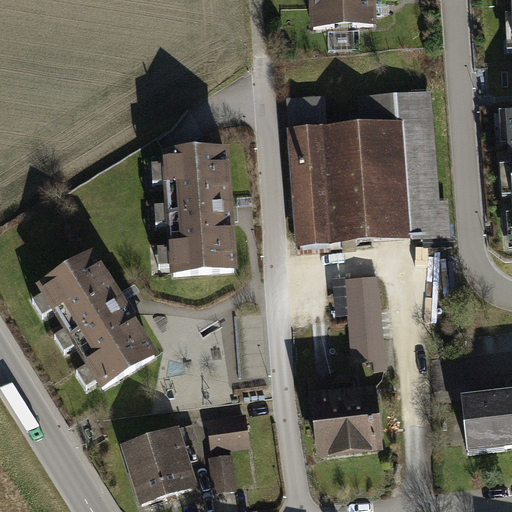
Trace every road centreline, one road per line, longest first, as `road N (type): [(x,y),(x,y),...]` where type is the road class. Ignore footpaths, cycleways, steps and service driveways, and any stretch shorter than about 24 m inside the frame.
road 1 (residential): [(457,0),(470,264),(497,292),(511,295)]
road 2 (tertiary): [(0,361),(93,511)]
